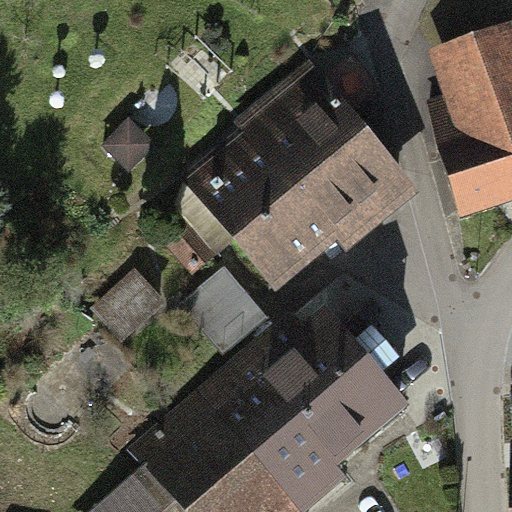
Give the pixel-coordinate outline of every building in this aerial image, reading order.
[(511,202),(511,23),(429,51),(443,95),(428,101),(466,218),(511,202)] [(415,187),(319,69),(185,176),(281,295),(415,187)] [(301,511),(313,511),(353,479),(343,468),(413,408),(329,311),(309,328),(295,312),(201,394),(301,511)] [(301,511),(201,394),(135,449),(146,462),(188,511),(301,511)] [(188,511),(146,462),(90,511),(188,511)]
